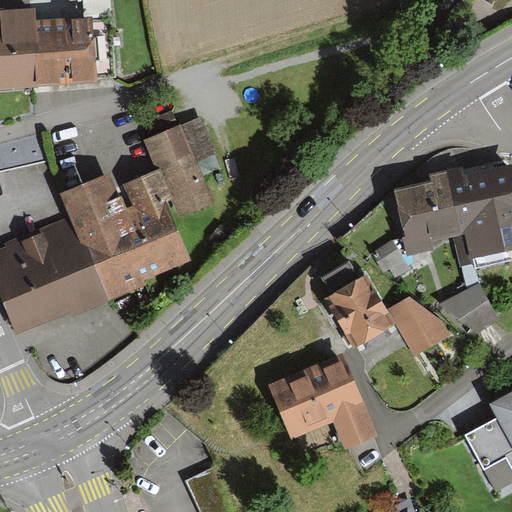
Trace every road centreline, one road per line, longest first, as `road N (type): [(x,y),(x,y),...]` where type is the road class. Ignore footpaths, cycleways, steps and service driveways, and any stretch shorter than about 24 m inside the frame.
road 1 (primary): [(462,86),(394,139),(136,380),(47,440)]
road 2 (residential): [(0,134),(227,81)]
road 3 (residential): [(511,336),(391,429)]
